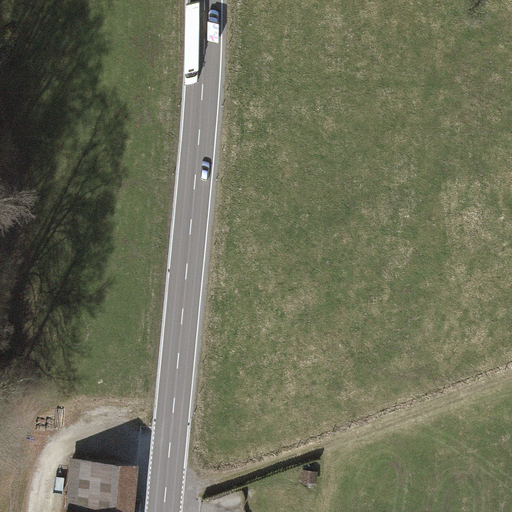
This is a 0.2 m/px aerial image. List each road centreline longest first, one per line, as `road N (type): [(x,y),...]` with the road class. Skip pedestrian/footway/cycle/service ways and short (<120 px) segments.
road 1 (primary): [(164,511),(205,0)]
road 2 (track): [(165,504),(325,450),(511,372)]
